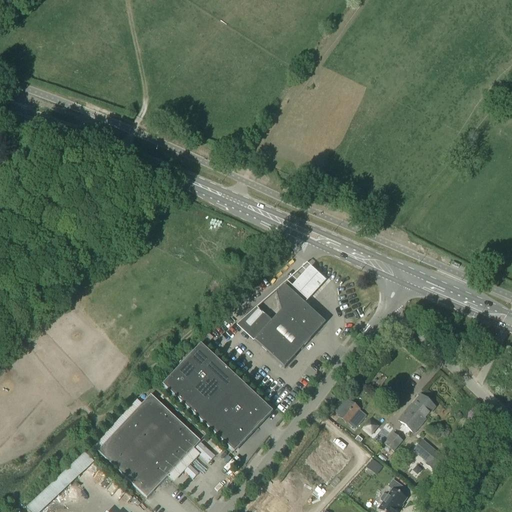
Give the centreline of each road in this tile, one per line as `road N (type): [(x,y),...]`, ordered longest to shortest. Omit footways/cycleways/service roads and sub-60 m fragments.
road 1 (primary): [(406,277),(0,107)]
road 2 (unclassified): [(387,306),(226,511)]
road 3 (unclassified): [(499,412),(387,306)]
road 4 (unclassified): [(431,511),(499,412)]
